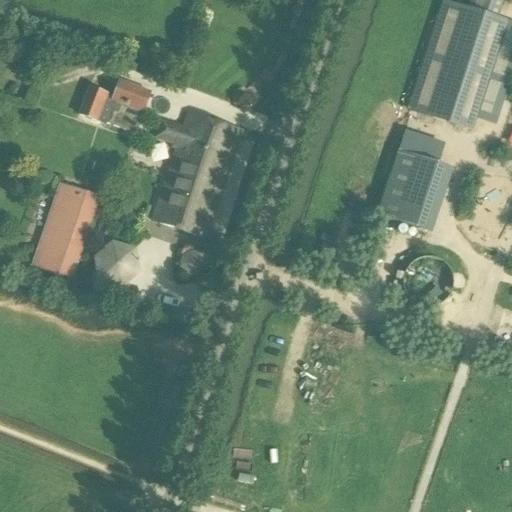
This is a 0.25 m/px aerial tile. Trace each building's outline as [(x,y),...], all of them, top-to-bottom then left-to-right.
[(404,127),(464,146),(503,23),(494,20),(500,0),(474,0),(471,13),(466,11),(444,4),(404,127)] [(22,34),(11,60),(34,70),(45,44),(24,35),(22,34)] [(105,99),(106,96),(88,89),(78,116),(105,126),(106,125),(133,135),(141,114),(142,114),(149,94),(118,82),(111,101),(105,99)] [(241,132),(187,115),(182,131),(161,124),(156,138),(177,145),(166,181),(152,223),(206,240),(241,132)] [(434,166),(396,153),(375,217),(413,230),(434,166)] [(60,188),(34,270),(73,283),(99,201),(60,188)] [(136,279),(137,273),(136,268),(134,263),(132,258),(128,254),(123,251),(117,250),(112,249),(106,250),(101,253),(97,256),(94,261),(91,266),(90,271),(91,277),(93,282),(96,287),(99,290),(104,293),(110,295),(115,295),(121,294),(126,292),(130,288),(133,284),(136,279)] [(451,277),(451,272),(450,266),(447,262),(444,257),(439,254),(434,252),(429,251),(424,252),(418,254),(414,256),(410,260),(407,265),(405,270),(405,275),(405,281),(407,286),(410,290),(414,294),(419,297),(424,298),(430,298),(435,297),(440,295),(445,292),(448,287),(450,282),(451,277)]
